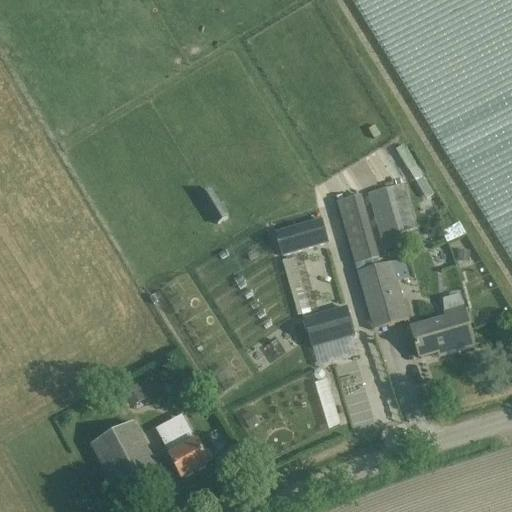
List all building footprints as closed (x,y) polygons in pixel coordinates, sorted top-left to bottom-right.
[(375,128),(369,132),(375,141),(381,137),(375,128)] [(403,162),(394,166),(404,186),(412,182),(403,162)] [(387,192),(370,197),(382,242),(400,237),(387,192)] [(211,198),(201,204),(220,231),(230,224),(211,198)] [(363,199),(339,205),(356,267),(359,275),(383,268),(380,261),(363,199)] [(322,222),(276,236),(283,259),(329,246),(322,222)] [(256,253),(248,257),(251,263),(259,259),(256,253)] [(459,253),(457,264),(469,265),(470,255),(459,253)] [(296,261),(283,265),(299,319),(311,315),(296,261)] [(383,268),(359,275),(375,333),(410,323),(393,265),(383,268)] [(447,321),(411,331),(417,351),(419,350),(422,361),(458,351),(459,355),(476,350),(470,331),(465,310),(461,298),(444,302),(445,316),(447,321)] [(178,299),(169,305),(176,317),(185,311),(178,299)] [(348,310),(305,322),(312,345),(354,333),(348,310)] [(359,374),(352,348),(310,359),(317,386),(359,374)] [(224,370),(215,376),(221,386),(230,380),(224,370)] [(139,383),(122,393),(132,411),(149,401),(139,383)] [(327,445),(340,442),(324,387),(312,391),(327,445)] [(252,415),(244,420),(250,431),(259,425),(252,415)] [(183,419),(157,433),(171,459),(174,464),(183,482),(211,467),(210,465),(213,461),(209,454),(205,456),(201,449),(199,444),(197,445),(186,424),(183,419)] [(157,468),(148,450),(135,426),(92,448),(115,491),(157,468)]
